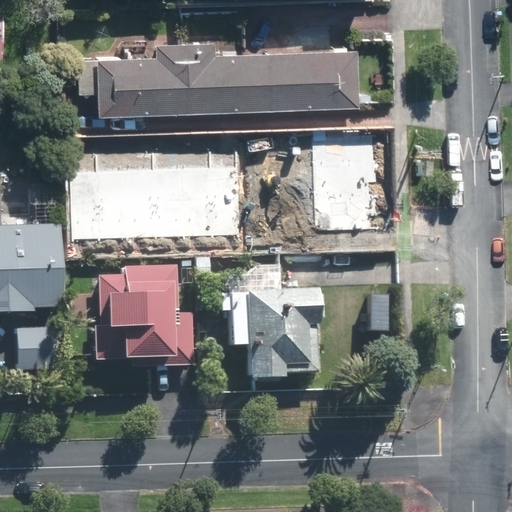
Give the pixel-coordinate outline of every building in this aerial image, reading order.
[(219,57),(219,45),(159,46),(159,58),(100,59),(101,116),(364,110),(363,53),(219,57)] [(62,50),(61,66),(71,66),(72,50),(62,50)] [(204,148),(205,216),(224,215),(224,225),(277,228),(280,197),(311,196),(312,226),(327,225),(327,234),(345,234),(344,145),(204,148)] [(189,193),(153,193),(153,214),(189,214),(189,193)] [(56,222),(0,223),(0,309),(28,309),(28,305),(58,305),(56,222)] [(209,228),(167,226),(166,249),(208,251),(209,228)] [(147,228),(114,227),(112,256),(146,257),(147,228)] [(284,232),(243,230),(242,254),(283,256),(284,232)] [(210,259),(196,258),(195,272),(210,273),(210,259)] [(174,311),(173,263),(120,263),(120,272),(94,272),(95,322),(91,322),(92,357),(126,357),(126,364),(189,363),(188,311),(174,311)] [(317,291),(317,286),(245,288),(245,291),(229,292),(231,341),(247,341),(248,375),(254,375),(254,379),(277,379),(277,374),(283,374),(283,371),(317,369),(315,321),(318,321),(318,315),(322,315),(322,291),(317,291)] [(53,326),(13,326),(14,367),(54,366),(53,326)] [(248,475),(208,473),(207,495),(247,497),(248,475)]
